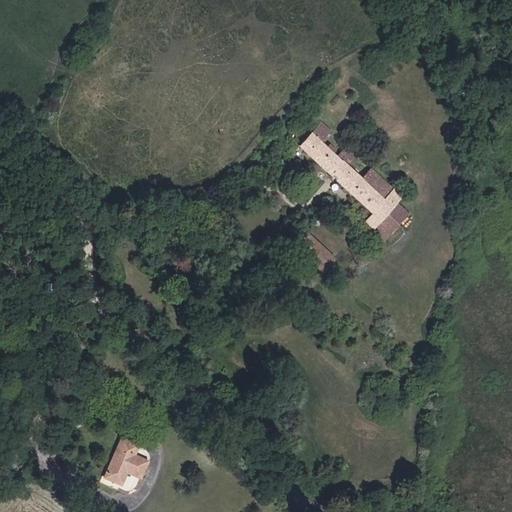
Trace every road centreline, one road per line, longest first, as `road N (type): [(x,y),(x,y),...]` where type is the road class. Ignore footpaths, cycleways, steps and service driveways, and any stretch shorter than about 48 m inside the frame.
road 1 (unclassified): [(0,481),(21,458),(42,458),(112,502),(141,496),(162,443),(148,345)]
road 2 (unclassified): [(148,345),(231,452),(325,511)]
road 3 (track): [(100,308),(85,224),(0,118)]
road 4 (unknown): [(99,306),(38,431)]
